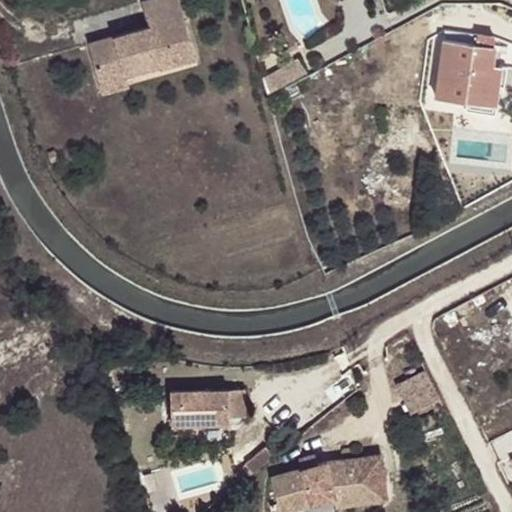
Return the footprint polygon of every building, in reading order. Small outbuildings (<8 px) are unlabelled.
[(87,45),(95,75),(180,53),(173,31),(186,27),(177,0),(154,0),(141,4),(147,29),(87,45)] [(180,53),(192,49),(186,27),(173,31),(180,53)] [(492,46),(494,35),(447,28),(437,93),(467,98),(489,101),(494,63),(497,47),(492,46)] [(195,62),(192,49),(180,53),(183,65),(195,62)] [(180,53),(95,75),(99,89),(127,81),(126,80),(124,73),(158,65),(160,72),(183,65),(180,53)] [(299,58),(263,76),(267,92),(307,72),(299,58)] [(502,64),(494,63),(489,101),(497,102),(502,64)] [(126,80),(160,72),(158,65),(124,73),(126,80)] [(127,81),(99,89),(101,96),(129,88),(127,81)] [(395,83),(356,103),(378,145),(417,125),(395,83)] [(489,101),(467,98),(466,108),(497,112),(497,102),(489,101)] [(321,111),(290,127),(322,188),(353,172),(321,111)] [(54,149),(47,152),(51,161),(58,158),(54,149)] [(31,250),(22,258),(39,276),(48,267),(31,250)] [(456,299),(460,307),(475,299),(470,292),(456,299)] [(411,405),(439,391),(425,361),(397,375),(411,405)] [(178,386),(179,419),(236,418),(236,412),(252,411),(251,384),(178,386)] [(273,442),(252,457),(259,466),(279,451),(273,442)] [(307,464),(276,472),(286,506),(340,491),(341,500),(392,494),(386,449),(331,457),(318,460),(307,464)] [(316,450),(304,454),(307,464),(318,460),(316,450)]
